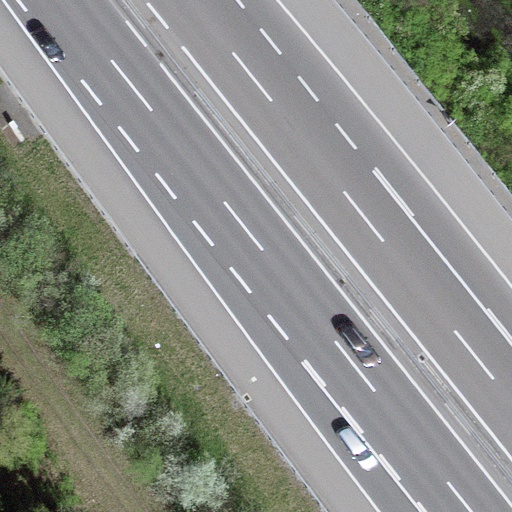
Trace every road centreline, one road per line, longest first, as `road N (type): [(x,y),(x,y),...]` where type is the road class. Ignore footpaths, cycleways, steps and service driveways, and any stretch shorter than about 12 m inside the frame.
road 1 (motorway): [(64,0),(471,511)]
road 2 (motorway): [(511,402),(191,0)]
road 3 (track): [(136,511),(0,321)]
